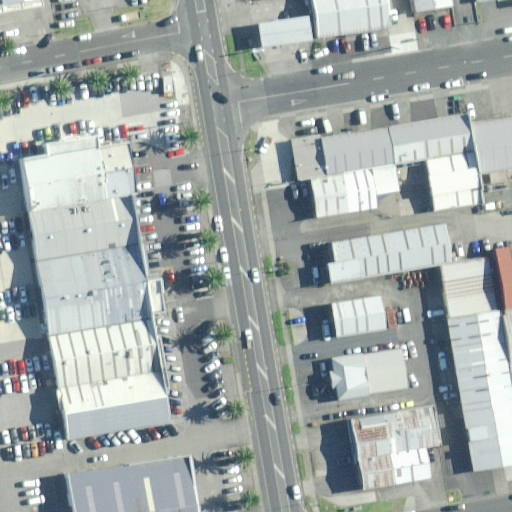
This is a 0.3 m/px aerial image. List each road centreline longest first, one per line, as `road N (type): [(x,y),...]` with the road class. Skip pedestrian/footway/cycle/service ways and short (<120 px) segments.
road 1 (secondary): [(222,102),(286,511)]
road 2 (residential): [(511,56),(222,102)]
road 3 (residential): [(207,28),(0,67)]
